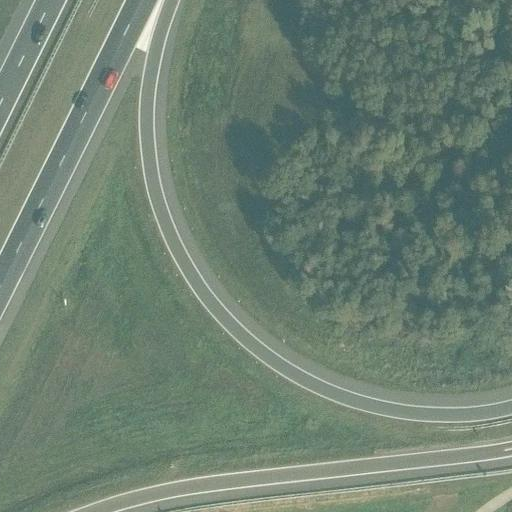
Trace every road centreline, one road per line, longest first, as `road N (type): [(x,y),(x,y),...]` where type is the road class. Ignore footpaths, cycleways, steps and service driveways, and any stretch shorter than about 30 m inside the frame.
road 1 (motorway): [(511,408),(448,415),(358,401),(283,367),(220,313),(161,214),(148,152),(147,92),(168,0)]
road 2 (motorway): [(89,511),(206,483),(511,447)]
road 3 (motorway): [(0,286),(142,0)]
